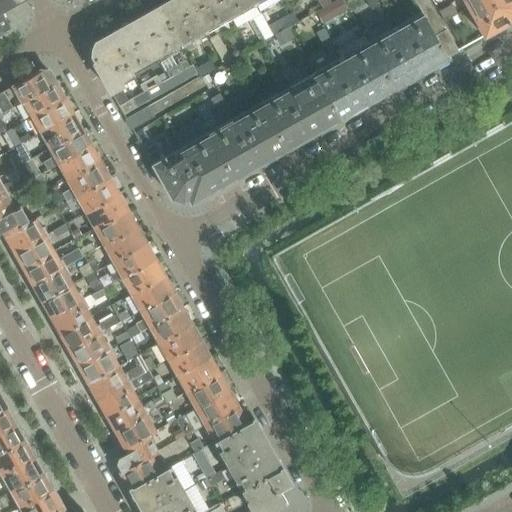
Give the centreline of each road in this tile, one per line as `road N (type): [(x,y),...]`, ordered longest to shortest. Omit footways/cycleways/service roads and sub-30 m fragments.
road 1 (residential): [(176,241),(511,51)]
road 2 (residential): [(329,511),(176,241)]
road 3 (residential): [(55,31),(176,241)]
road 4 (residential): [(112,511),(0,311)]
